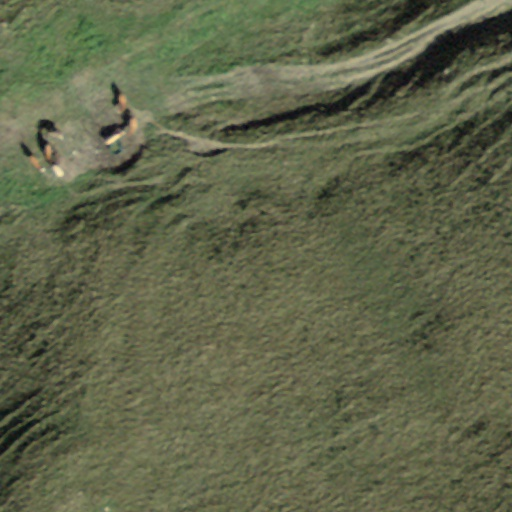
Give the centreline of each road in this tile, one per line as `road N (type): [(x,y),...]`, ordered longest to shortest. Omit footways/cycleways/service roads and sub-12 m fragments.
road 1 (track): [(509,0),(333,78),(180,101),(0,147)]
road 2 (track): [(0,134),(282,0)]
